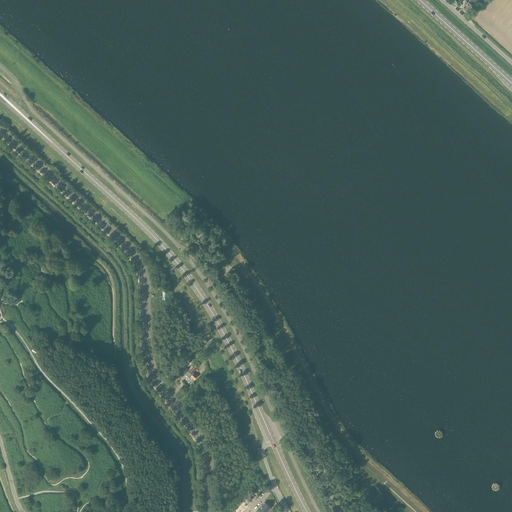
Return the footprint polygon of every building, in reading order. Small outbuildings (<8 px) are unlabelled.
[(462,8),(468,13),(473,7),(478,2),(476,0),(474,0),(475,0),(474,0),(469,0),(467,2),(466,1),(464,4),(465,5),(462,8)] [(189,353),(184,359),(187,362),(188,360),(190,362),(194,358),(192,356),(189,353)] [(194,380),(198,375),(194,372),(193,373),(193,372),(198,367),(194,363),(188,370),(187,369),(184,373),(190,378),(191,377),(194,380)] [(246,499),(249,502),(254,496),(251,493),(246,499)] [(271,507),(265,502),(261,505),(255,511),(267,511),(268,511),(271,507)]
